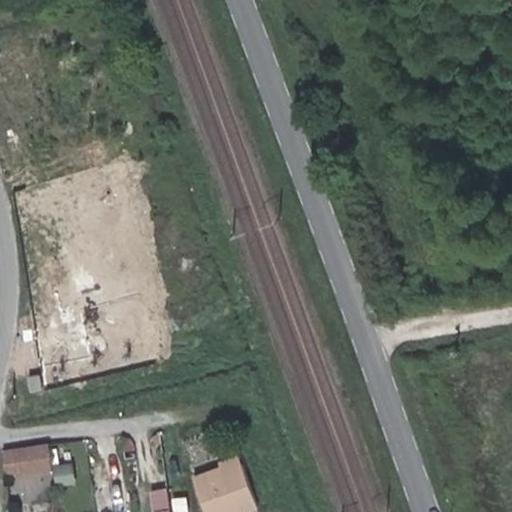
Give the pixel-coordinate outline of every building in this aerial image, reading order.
[(42,388),(40,374),(30,376),(32,390),(42,388)] [(54,469),(52,441),(5,444),(7,472),(54,469)] [(223,470),(242,463),(240,456),(221,463),(222,467),(223,470)] [(242,511),(258,506),(242,463),(223,470),(222,467),(194,477),(206,511),(242,511)] [(71,481),(68,466),(54,469),(56,484),(71,481)] [(112,511),(109,490),(95,492),(97,511),(112,511)] [(188,511),(187,498),(172,501),(173,511),(188,511)]
